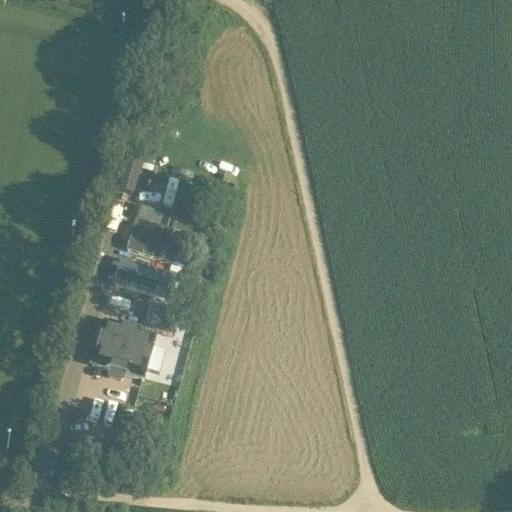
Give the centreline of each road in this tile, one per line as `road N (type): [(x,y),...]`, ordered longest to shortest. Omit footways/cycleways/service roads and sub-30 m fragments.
road 1 (track): [(370,511),(272,38),(229,0)]
road 2 (residential): [(122,211),(26,511)]
road 3 (track): [(296,511),(37,489)]
